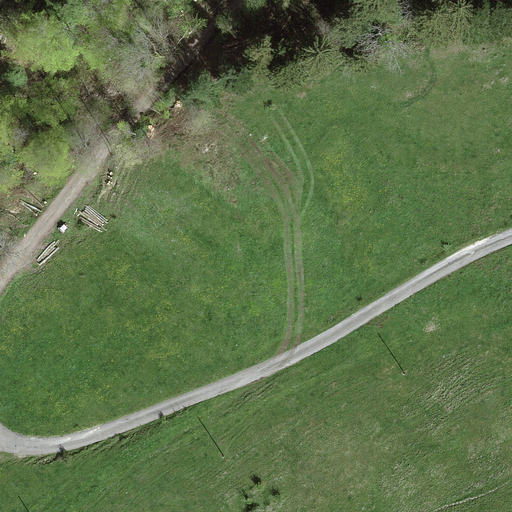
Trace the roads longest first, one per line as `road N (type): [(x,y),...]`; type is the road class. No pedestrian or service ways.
road 1 (track): [(0,438),(60,444),(147,415),(327,336),(511,235)]
road 2 (track): [(247,0),(121,125),(0,282)]
